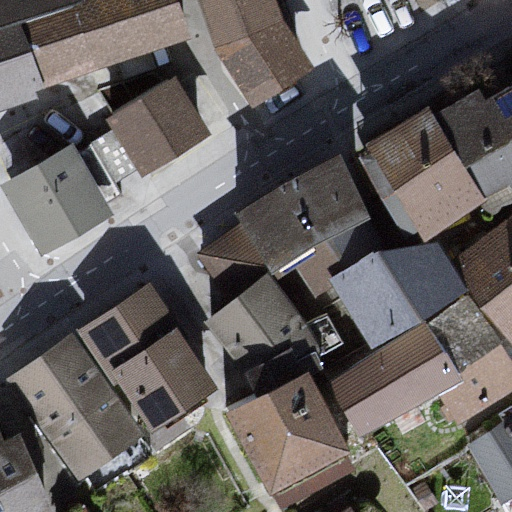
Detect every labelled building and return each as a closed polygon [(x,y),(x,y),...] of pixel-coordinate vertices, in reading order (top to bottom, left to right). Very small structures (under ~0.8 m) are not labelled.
[(0,0),(0,104),(191,44),(174,0),(0,0)] [(276,0),(199,0),(222,73),(255,104),(309,70),(291,38),(276,0)] [(179,80),(100,122),(139,177),(207,139),(179,80)] [(511,86),(369,142),(427,244),(446,241),(511,186),(511,86)] [(70,148),(0,182),(0,193),(40,254),(103,212),(70,148)] [(355,150),(234,208),(278,272),(318,300),(334,289),(348,267),(381,249),(408,246),(355,150)] [(511,212),(449,259),(470,287),(483,305),(511,344),(511,212)] [(348,267),(334,289),(375,352),(455,302),(470,287),(449,259),(446,241),(427,244),(408,246),(381,249),(348,267)] [(269,270),(201,324),(256,394),(318,371),(328,362),(269,270)] [(160,285),(72,331),(143,437),(216,387),(160,285)] [(511,345),(511,344),(455,302),(375,352),(324,382),(360,435),(443,396),(511,345)] [(72,331),(1,381),(74,485),(139,438),(72,331)] [(256,394),(224,406),(265,491),(285,498),(354,443),(324,382),(318,371),(256,394)] [(53,511),(0,424),(0,511),(53,511)] [(511,434),(464,451),(499,506),(511,496),(511,434)]
